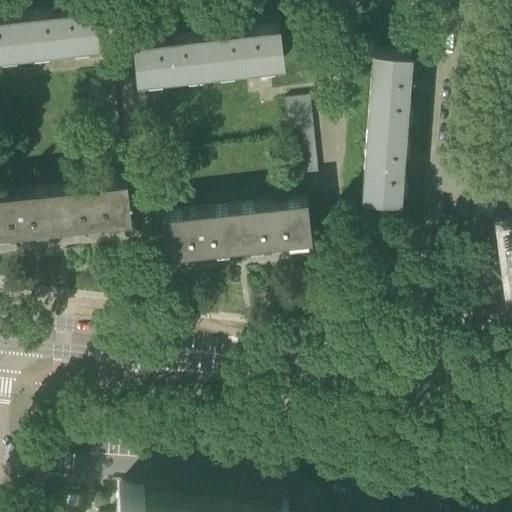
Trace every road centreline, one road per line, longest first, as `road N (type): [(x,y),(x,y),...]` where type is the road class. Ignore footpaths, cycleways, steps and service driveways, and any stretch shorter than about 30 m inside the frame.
road 1 (secondary): [(275,361),(0,329)]
road 2 (residential): [(430,377),(445,180)]
road 3 (residential): [(445,180),(458,0)]
road 4 (secondary): [(275,361),(430,377)]
